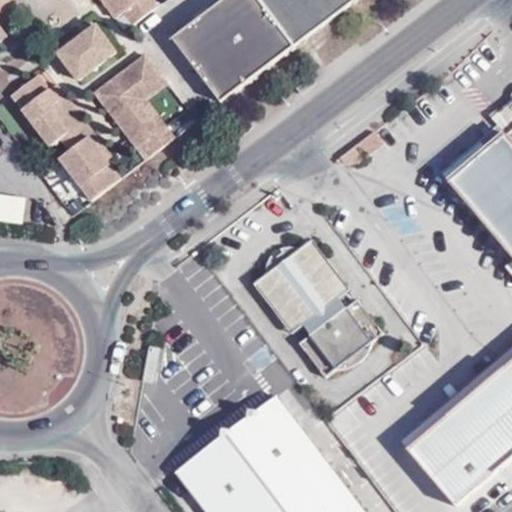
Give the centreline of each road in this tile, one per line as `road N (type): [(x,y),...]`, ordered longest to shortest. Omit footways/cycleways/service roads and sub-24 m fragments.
road 1 (unclassified): [(189,209),(459,0)]
road 2 (unknown): [(391,156),(245,258),(247,288),(307,381)]
road 3 (residential): [(0,432),(51,428),(81,408),(100,379),(105,328)]
